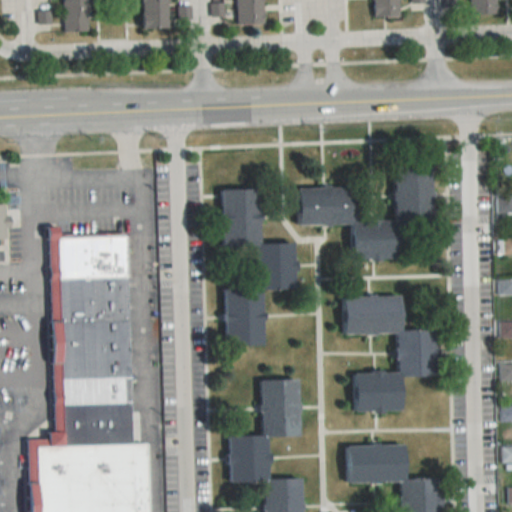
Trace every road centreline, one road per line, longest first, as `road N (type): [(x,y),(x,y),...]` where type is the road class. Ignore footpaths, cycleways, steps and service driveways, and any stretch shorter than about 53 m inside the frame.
road 1 (residential): [(511,35),(31,56),(0,49)]
road 2 (secondary): [(255,104),(433,96)]
road 3 (secondary): [(0,115),(126,109)]
